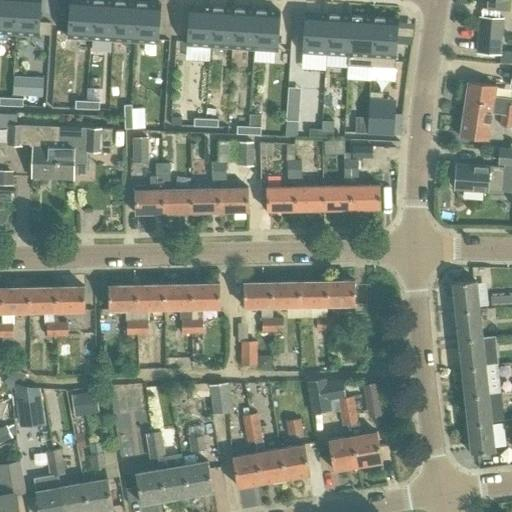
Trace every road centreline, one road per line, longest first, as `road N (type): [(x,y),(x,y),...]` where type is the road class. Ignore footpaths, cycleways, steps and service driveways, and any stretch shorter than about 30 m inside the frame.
road 1 (residential): [(0,260),(413,249)]
road 2 (residential): [(413,249),(439,0)]
road 3 (residential): [(440,495),(413,249)]
